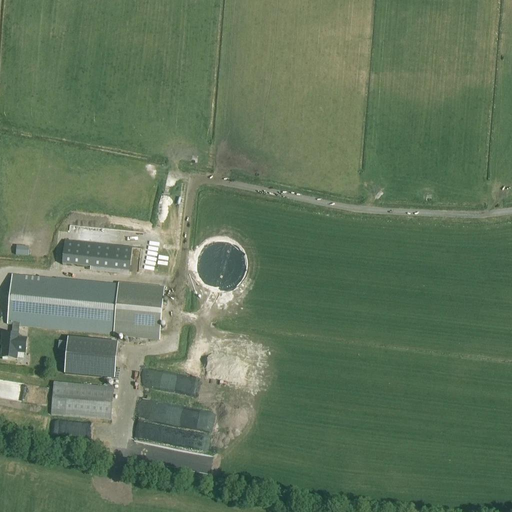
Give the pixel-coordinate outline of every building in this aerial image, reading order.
[(180,221),(169,220),(168,239),(179,240),(180,221)] [(61,266),(129,273),(132,248),(64,241),(61,266)] [(3,343),(2,359),(16,360),(17,354),(25,354),(27,339),(18,339),(19,336),(18,336),(19,326),(125,336),(125,337),(159,340),(163,290),(130,287),(12,276),(7,325),(13,326),(12,336),(2,335),(2,343),(3,343)] [(115,379),(118,343),(68,339),(65,374),(115,379)] [(222,384),(156,372),(153,389),(215,399),(216,393),(221,394),(222,384)] [(111,421),(114,389),(54,384),(51,415),(111,421)] [(104,439),(104,427),(83,426),(83,438),(104,439)] [(186,439),(185,444),(179,444),(178,447),(205,451),(208,436),(197,434),(196,441),(186,439)]
